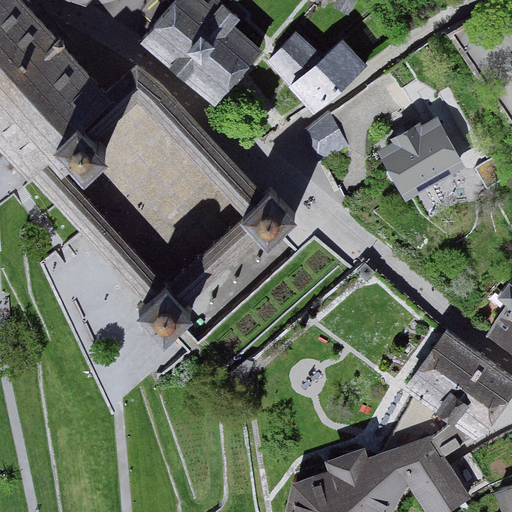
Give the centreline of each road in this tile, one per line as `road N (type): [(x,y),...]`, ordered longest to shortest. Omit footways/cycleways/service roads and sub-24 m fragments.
road 1 (residential): [(95,36),(143,62),(511,367)]
road 2 (residential): [(393,511),(410,483),(446,452),(511,412)]
